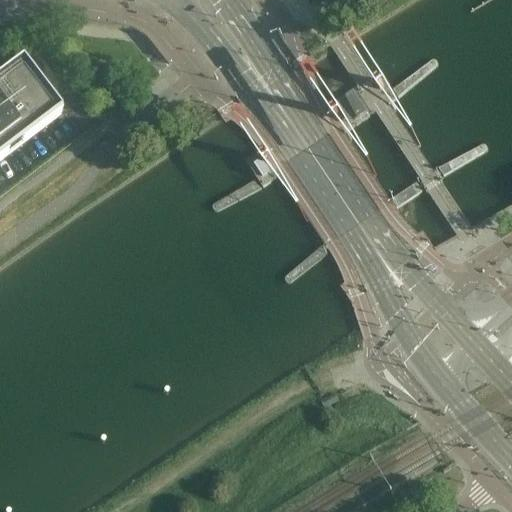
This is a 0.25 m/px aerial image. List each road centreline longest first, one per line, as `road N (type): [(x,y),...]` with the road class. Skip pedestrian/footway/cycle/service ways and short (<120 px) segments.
road 1 (primary): [(173,0),(298,155),(443,385)]
road 2 (primary): [(440,304),(367,217),(249,33)]
road 3 (track): [(146,511),(296,395)]
